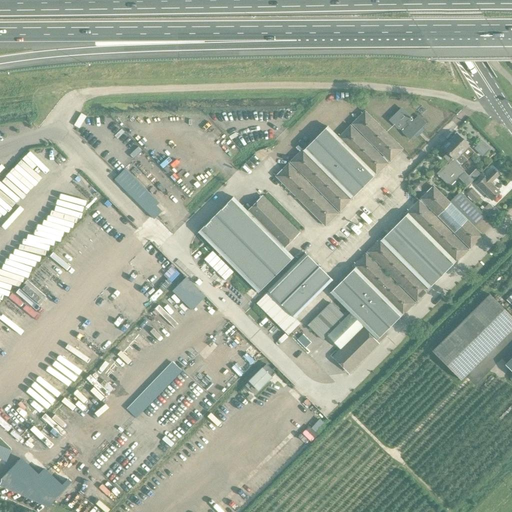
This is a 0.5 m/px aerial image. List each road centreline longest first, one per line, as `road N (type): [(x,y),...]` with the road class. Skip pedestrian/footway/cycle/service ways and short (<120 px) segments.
road 1 (motorway): [(0,60),(295,33)]
road 2 (motorway): [(0,35),(295,33)]
road 3 (motorway): [(295,33),(511,32)]
road 4 (motorway): [(209,0),(0,3)]
road 5 (track): [(450,511),(349,414)]
road 6 (tertiary): [(432,0),(506,115)]
